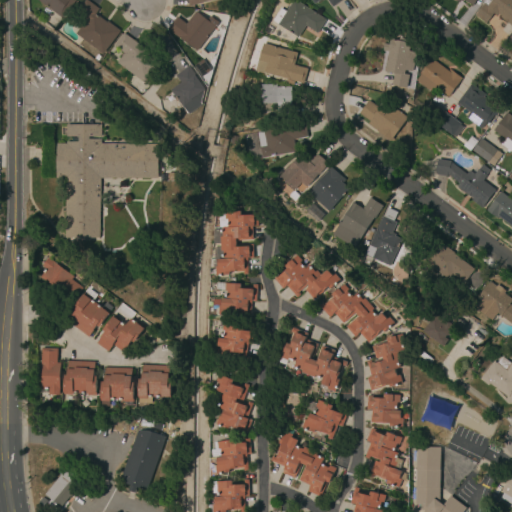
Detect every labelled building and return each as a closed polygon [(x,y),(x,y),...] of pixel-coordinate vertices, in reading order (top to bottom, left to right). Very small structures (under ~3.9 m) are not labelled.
[(75,0),(62,18),(37,0),(75,0)] [(120,31),(102,54),(76,34),(86,20),(76,12),(85,0),(87,0),(99,9),(95,14),(106,22),(107,21),(120,31)] [(317,33),(306,25),(298,37),(278,24),(273,20),(281,8),(286,12),(293,0),(295,0),(325,20),(322,25),(317,33)] [(511,24),(511,26),(500,17),(501,15),(498,13),(496,15),(493,13),(485,24),(483,22),(483,21),(477,17),(474,16),(483,4),(482,3),(484,0),(511,0),(511,24)] [(197,51),(168,29),(177,17),(186,24),(195,11),(206,20),(209,16),(218,22),(197,51)] [(123,33),(160,61),(144,83),(116,62),(123,53),(114,46),(123,33)] [(388,51),(382,50),(384,44),(388,44),(389,38),(394,39),(394,40),(398,41),(399,38),(409,40),(408,43),(417,45),(411,71),(404,70),(403,74),(409,75),(406,88),(391,85),(392,80),(394,73),(384,72),(388,51)] [(297,53),(293,65),(307,69),(305,76),(303,83),(264,72),(264,73),(255,71),(263,43),(297,53)] [(448,97),(438,90),(435,94),(416,81),(420,74),(419,73),(430,58),(447,71),(449,69),(461,78),(448,97)] [(194,65),(203,59),(211,70),(202,76),(194,65)] [(170,90),(180,82),(175,75),(188,66),(205,89),(203,91),(204,93),(204,95),(203,98),(202,101),(200,104),(189,111),(183,107),(170,90)] [(291,116),(277,117),(277,103),(261,103),(261,84),(276,84),(276,87),(291,87),(291,116)] [(470,84),(485,95),(483,97),(500,109),(495,116),(494,115),(487,125),(485,124),(481,129),(465,117),(469,112),(456,103),(470,84)] [(419,111),(427,99),(444,112),(436,124),(419,111)] [(390,141),(376,131),(376,130),(368,124),(369,121),(358,113),(363,107),(367,100),(379,109),(384,101),(407,118),(390,141)] [(444,112),(460,124),(460,125),(463,127),(456,138),(452,135),(436,124),(444,112)] [(505,113),(511,117),(511,153),(501,145),(505,139),(493,130),(505,113)] [(258,132),(305,123),(306,131),(307,137),(293,139),(295,152),(263,158),(258,132)] [(100,124),(100,144),(157,144),(157,158),(157,178),(101,178),(100,178),(99,238),(65,238),(66,177),(56,177),(56,169),(52,169),(52,176),(43,176),(44,160),(44,127),(53,127),(52,158),(56,158),(56,143),(66,143),(66,124),(100,124)] [(470,151),(463,146),(466,142),(471,136),(477,141),(470,151)] [(501,154),(493,166),(472,151),(481,139),(501,154)] [(288,167),(288,168),(300,155),(308,162),(313,156),(313,157),(316,154),(322,159),(327,164),(318,175),(318,174),(307,187),(306,186),(301,192),(296,188),(295,189),(280,176),(288,167)] [(466,174),(469,170),(474,174),(477,169),(478,170),(482,164),(489,170),(485,175),(486,176),(483,180),(495,190),(481,208),(471,200),(472,198),(457,187),(459,184),(448,175),(447,177),(436,175),(436,174),(435,173),(437,159),(450,161),(450,162),(466,174)] [(345,180),(342,183),(349,189),(329,211),(308,193),(327,171),(326,170),(330,167),(336,172),(345,180)] [(127,205),(126,205),(126,208),(123,208),(103,207),(103,185),(127,185),(127,200),(127,205)] [(293,190),(301,197),(295,203),(288,196),(293,190)] [(511,200),(511,227),(497,216),(496,217),(486,210),(500,192),(511,200)] [(356,247),(348,243),(347,244),(332,234),(353,203),(362,209),(369,197),(382,206),(356,247)] [(326,215),(319,223),(305,211),(311,203),(326,215)] [(390,266),(373,258),(369,266),(361,262),(382,216),(383,217),(387,208),(397,212),(393,221),(396,223),(394,226),(396,227),(394,234),(396,234),(395,236),(402,240),(390,266)] [(246,210),(246,214),(257,213),(258,226),(251,227),(252,239),(236,240),(237,245),(252,244),(253,258),(247,258),(248,274),(243,274),(243,271),(236,271),(236,272),(229,272),(229,274),(213,276),(212,261),(218,260),(218,258),(214,259),(213,247),(220,247),(220,243),(213,243),(213,239),(214,238),(213,233),(214,233),(214,229),(221,229),(221,228),(228,227),(227,219),(225,219),(224,212),(246,210)] [(464,283),(452,274),(447,280),(423,262),(439,241),(454,253),(453,254),(474,269),(464,283)] [(273,278),(285,268),(284,266),(296,255),(300,261),(298,262),(304,269),(308,265),(313,272),(315,270),(320,275),(326,270),(331,276),(333,273),(339,280),(329,289),(327,287),(313,299),(304,289),(308,286),(307,284),(298,292),(300,294),(296,297),(286,286),(282,289),(273,278)] [(72,277),(70,279),(82,288),(71,301),(39,277),(41,274),(36,270),(40,264),(41,265),(47,258),(72,277)] [(495,286),(496,285),(505,291),(503,293),(511,300),(510,303),(511,304),(511,324),(500,315),(496,320),(480,308),(484,304),(476,298),(489,281),(495,286)] [(240,284),(240,287),(252,287),(252,284),(257,284),(256,301),(252,300),(252,301),(251,301),(250,318),(246,318),(246,312),(238,312),(238,315),(218,315),(219,306),(214,305),(214,299),(226,299),(227,291),(225,291),(225,290),(216,289),(216,282),(240,284)] [(358,316),(354,312),(342,323),(334,313),(329,317),(318,305),(322,302),(324,304),(332,296),(331,294),(343,284),(348,289),(346,291),(351,297),(356,293),(362,300),(363,298),(373,309),(371,311),(376,316),(381,312),(386,318),(388,316),(393,322),(383,331),(381,330),(367,342),(359,333),(354,337),(345,327),(358,316)] [(99,327),(96,326),(92,331),(88,337),(67,321),(75,310),(72,308),(84,292),(85,293),(88,289),(96,295),(92,301),(101,308),(105,302),(112,307),(108,313),(109,313),(99,327)] [(448,315),(453,307),(462,314),(456,322),(448,315)] [(435,313),(446,321),(447,321),(453,326),(449,331),(449,332),(447,336),(445,336),(444,337),(448,340),(443,346),(422,331),(435,313)] [(104,332),(102,330),(114,314),(126,324),(130,318),(144,329),(133,343),(131,341),(123,352),(113,345),(107,352),(96,343),(104,332)] [(218,338),(223,338),(224,330),(221,330),(223,318),(237,320),(236,329),(254,331),(252,343),(248,343),(245,359),(236,358),(236,354),(228,352),(227,356),(216,354),(218,338)] [(289,344),(294,332),(291,331),(292,327),(308,333),(306,339),(317,343),(312,358),(316,360),(322,345),(335,350),(333,356),(347,362),(345,366),(343,365),(337,379),(339,379),(335,392),(326,389),(326,390),(320,387),(322,384),(321,383),(321,382),(314,379),(314,377),(301,372),(302,370),(294,367),(296,361),(292,359),(292,361),(288,360),(286,364),(280,362),(287,343),(289,344)] [(386,341),(386,339),(401,334),(406,349),(397,352),(399,358),(396,359),(399,368),(394,369),(396,376),(399,375),(402,383),(389,387),(388,385),(370,390),(366,378),(371,376),(366,361),(370,359),(371,362),(382,359),(381,357),(375,359),(371,346),(386,341)] [(59,395),(49,395),(49,389),(40,388),(41,348),(57,348),(57,363),(60,363),(59,395)] [(501,356),(510,363),(511,361),(511,402),(506,402),(506,396),(489,383),(488,385),(479,379),(493,361),(496,363),(501,356)] [(73,393),(73,394),(64,394),(64,375),(67,375),(68,361),(95,362),(94,376),(97,376),(97,395),(88,395),(88,393),(80,393),(73,393)] [(169,366),(168,380),(171,380),(170,399),(162,399),(162,397),(152,397),(151,403),(139,403),(139,398),(138,398),(138,379),(141,379),(142,365),(169,366)] [(101,401),(101,382),(104,382),(105,367),(132,368),(131,382),(134,383),(133,402),(132,406),(124,406),(124,400),(109,399),(109,406),(101,406),(101,401)] [(248,385),(242,402),(246,404),(247,401),(252,403),(247,418),(251,420),(246,432),(230,426),(229,428),(228,428),(223,427),(223,428),(221,427),(221,426),(218,425),(217,426),(215,425),(216,424),(215,424),(215,423),(214,423),(215,419),(217,419),(218,415),(219,415),(221,410),(223,411),(223,410),(219,408),(222,400),(219,399),(221,393),(215,390),(218,382),(215,381),(218,374),(248,385)] [(383,396),(383,394),(400,395),(399,402),(397,402),(396,410),(401,410),(400,418),(403,418),(402,427),(389,426),(389,423),(370,422),(371,409),(366,409),(367,395),(383,396)] [(348,411),(342,427),(337,425),(332,437),(314,429),(312,433),(307,431),(308,429),(301,427),(304,419),(307,420),(310,413),(314,415),(315,413),(306,410),(309,401),(316,403),(317,399),(348,411)] [(140,419),(152,420),(151,427),(140,426),(140,419)] [(161,425),(160,426),(162,427),(161,429),(159,429),(159,430),(153,428),(155,422),(161,425)] [(386,434),(386,432),(401,438),(399,445),(396,444),(393,451),(398,453),(396,457),(402,460),(398,470),(402,471),(402,472),(406,474),(406,481),(402,480),(398,488),(385,482),(386,479),(374,475),(373,478),(368,476),(375,460),(380,463),(380,461),(369,456),(368,459),(364,457),(370,442),(366,441),(371,428),(386,434)] [(165,437),(147,490),(136,487),(134,493),(128,490),(130,484),(120,481),(136,431),(146,431),(165,437)] [(284,467),(270,461),(271,456),(274,458),(278,449),(279,449),(281,444),(278,443),(283,431),(291,434),(290,437),(297,440),(295,446),(302,449),(303,447),(316,452),(315,455),(323,458),(320,464),(328,468),(329,465),(335,468),(329,483),(327,482),(322,493),(326,494),(324,498),(307,491),(310,485),(298,480),(305,465),(301,463),(294,478),(281,473),(284,467)] [(232,440),(233,444),(242,443),(241,438),(248,437),(250,454),(246,454),(248,470),(243,470),(243,468),(229,469),(229,472),(216,474),(215,465),(217,465),(216,458),(221,457),(220,449),(217,449),(216,442),(232,440)] [(440,447),(439,502),(443,505),(450,496),(452,497),(466,508),(463,511),(423,511),(424,511),(421,509),(421,505),(415,505),(416,447),(440,447)] [(65,468),(82,482),(70,497),(69,496),(60,507),(44,495),(65,468)] [(511,504),(501,498),(504,493),(501,491),(511,473),(511,504)] [(213,493),(212,482),(216,482),(216,481),(232,481),(232,484),(244,484),(243,480),(248,479),(249,496),(244,496),(245,511),(240,511),(240,509),(226,510),(226,511),(208,511),(208,505),(215,504),(214,497),(220,497),(219,493),(213,493)] [(359,488),(358,491),(369,494),(369,491),(385,495),(384,503),(381,502),(379,510),(383,511),(352,511),(354,504),(350,503),(354,487),(359,488)]
